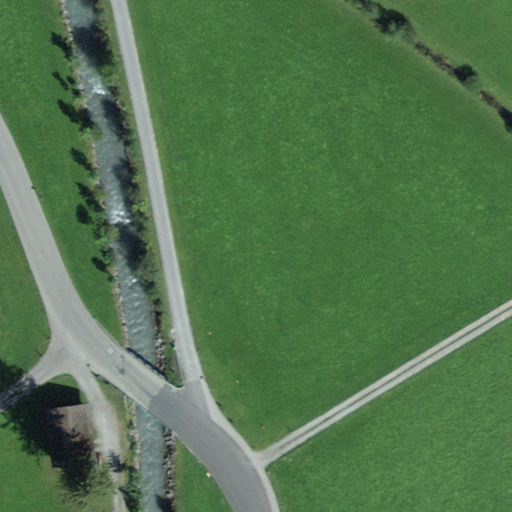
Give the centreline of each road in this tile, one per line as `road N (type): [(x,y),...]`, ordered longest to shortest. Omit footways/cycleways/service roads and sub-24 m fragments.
road 1 (track): [(118,0),(197,423)]
road 2 (tertiary): [(77,330),(197,423),(260,511)]
road 3 (tertiary): [(0,145),(77,330)]
road 4 (track): [(119,511),(108,427),(86,378),(77,330)]
